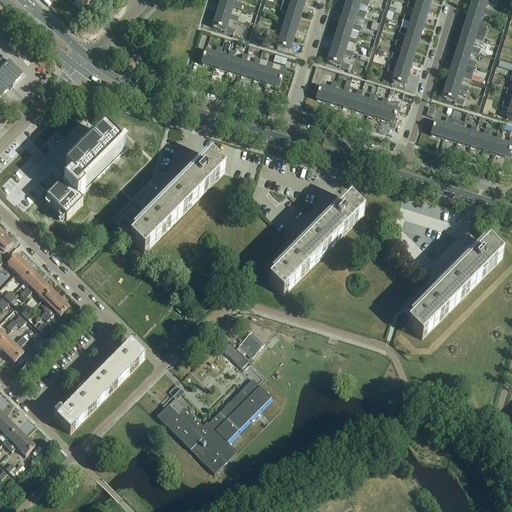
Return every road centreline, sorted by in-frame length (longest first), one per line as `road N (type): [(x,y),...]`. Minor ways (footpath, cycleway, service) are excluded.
road 1 (secondary): [(511,211),(163,103)]
road 2 (residential): [(284,126),(169,89),(112,35)]
road 3 (residential): [(92,302),(116,325),(29,410),(7,388)]
road 4 (residential): [(455,0),(403,162)]
road 5 (residential): [(284,126),(324,0)]
road 6 (residential): [(0,211),(92,302)]
road 7 (residential): [(403,162),(284,126)]
road 8 (residential): [(7,388),(92,302)]
